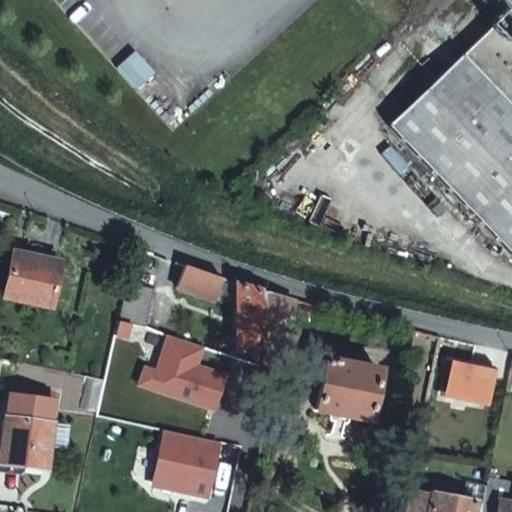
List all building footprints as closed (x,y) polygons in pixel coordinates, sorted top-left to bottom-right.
[(511,23),(504,15),(387,127),(511,257),(511,113),(511,112),(511,110),(511,23)] [(31,248),(28,260),(59,266),(62,255),(31,248)] [(59,266),(28,260),(12,257),(3,299),(16,302),(14,309),(38,314),(40,306),(81,315),(90,273),(59,266)] [(219,279),(184,267),(176,287),(212,299),(219,279)] [(126,284),(118,322),(145,329),(154,289),(126,284)] [(263,351),(261,292),(237,285),(238,352),(263,351)] [(294,301),(261,292),(263,351),(282,351),(281,321),(291,322),(294,301)] [(202,347),(167,336),(155,373),(157,373),(152,390),(214,410),(225,376),(204,368),(202,374),(194,372),(202,347)] [(378,372),(325,361),(315,410),(369,420),(378,372)] [(452,361),(451,367),(446,393),(486,401),(492,369),(452,361)] [(446,393),(451,367),(444,366),(438,397),(445,399),(446,393)] [(11,395),(7,418),(51,424),(54,402),(11,395)] [(7,418),(5,418),(0,460),(0,462),(47,469),(52,424),(51,424),(7,418)] [(219,443),(162,431),(151,482),(191,491),(190,495),(207,498),(219,443)] [(421,467),(413,466),(409,486),(416,487),(421,467)] [(511,511),(511,484),(488,480),(481,511),(511,511)] [(408,491),(403,511),(473,511),(475,504),(408,491)]
